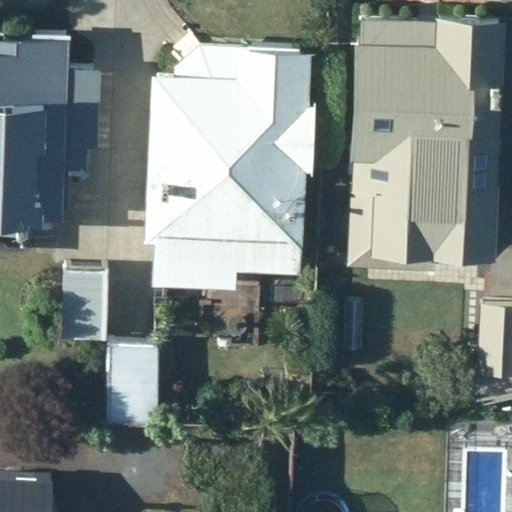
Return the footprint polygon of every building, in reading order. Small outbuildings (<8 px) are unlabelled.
[(444,8),(364,7),(350,250),(439,255),(440,236),(507,240),(511,2),(444,2),(444,8)] [(0,239),(7,240),(7,216),(31,216),(70,219),(73,153),(96,154),(97,132),(105,132),(108,55),(76,54),(77,23),(0,20),(0,239)] [(185,58),(161,56),(153,222),(164,222),(162,266),(245,269),(246,251),(309,254),(314,151),(324,152),(326,87),(318,87),(320,35),(247,32),(206,30),(185,49),(185,58)] [(112,327),(112,258),(66,257),(67,328),(112,327)] [(511,292),(487,291),(486,361),(511,361),(511,292)] [(163,333),(112,332),(113,413),(164,413),(163,333)] [(0,511),(60,511),(62,467),(0,463),(0,511)]
